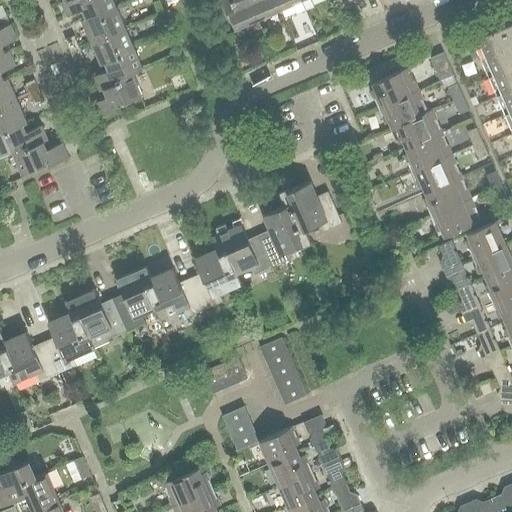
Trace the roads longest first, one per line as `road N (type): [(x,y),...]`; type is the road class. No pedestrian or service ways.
road 1 (residential): [(215,166),(225,119),(243,98),(471,0)]
road 2 (residential): [(0,273),(192,192),(215,166)]
road 3 (residential): [(367,453),(350,414),(355,387),(430,353),(450,402)]
